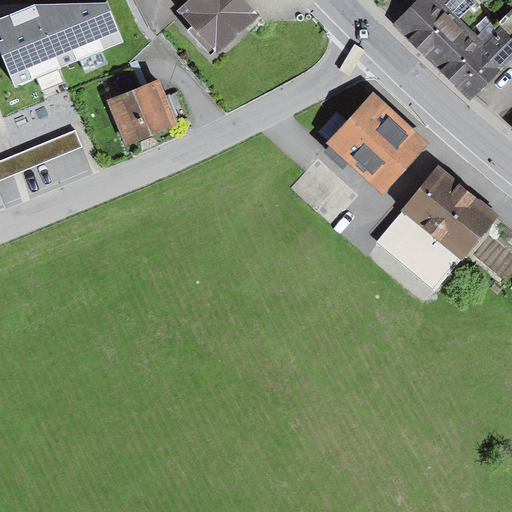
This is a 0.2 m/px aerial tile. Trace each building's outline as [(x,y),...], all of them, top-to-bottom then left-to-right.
[(170,0),(221,58),(265,21),(247,0),(170,0)] [(413,0),(391,23),(431,62),(467,25),(460,19),(477,2),(475,0),(413,0)] [(0,44),(0,53),(14,90),(124,46),(109,8),(34,8),(0,21),(0,35),(3,43),(0,44)] [(511,8),(497,24),(511,38),(511,8)] [(467,25),(431,62),(471,101),(511,58),(511,38),(497,24),(482,40),(467,25)] [(161,81),(107,103),(125,149),(180,127),(161,81)] [(428,150),(374,101),(333,145),(387,195),(428,150)] [(327,124),(336,132),(354,111),(345,103),(327,124)] [(75,132),(0,161),(0,181),(81,149),(75,132)] [(502,212),(437,166),(403,213),(469,259),(502,212)]
